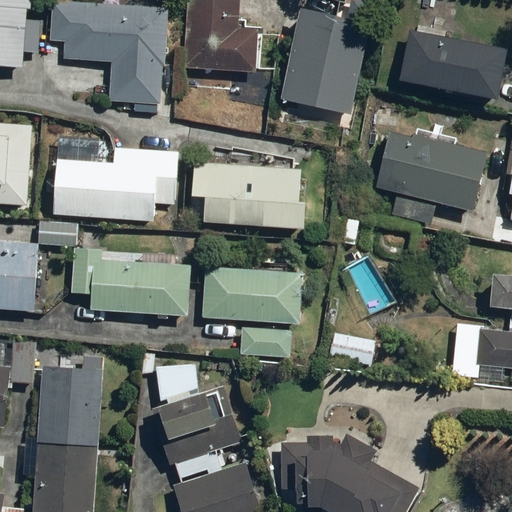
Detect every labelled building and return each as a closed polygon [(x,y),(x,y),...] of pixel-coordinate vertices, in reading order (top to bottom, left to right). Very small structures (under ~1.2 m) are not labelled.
[(0,0),(0,69),(21,71),(22,56),(38,57),(40,22),(26,21),(27,0),(0,0)] [(184,0),(182,72),(254,77),(255,30),(230,29),(230,0),(184,0)] [(63,61),(107,64),(111,64),(109,102),(156,106),(163,13),(52,5),(49,44),(65,45),(63,61)] [(296,13),(278,101),(347,115),(365,27),(296,13)] [(406,32),(395,86),(494,106),(505,52),(406,32)] [(0,207),(25,209),(29,128),(0,127),(0,207)] [(483,157),(388,132),(374,190),(468,214),(483,157)] [(54,163),(50,217),(149,224),(150,206),(174,208),(177,154),(114,150),(112,167),(54,163)] [(188,204),(202,204),(202,228),(300,232),(301,208),(295,208),(297,171),(189,167),(188,204)] [(495,226),(449,216),(446,231),(492,240),(495,226)] [(77,227),(37,224),(35,246),(76,249),(77,227)] [(0,311),(32,313),(35,251),(0,249),(0,311)] [(71,298),(89,298),(90,313),(185,317),(188,266),(101,263),(101,255),(73,253),(71,298)] [(298,275),(201,269),(198,318),(295,325),(298,275)] [(474,335),(474,367),(511,370),(511,281),(485,281),(485,316),(510,317),(509,336),(474,335)] [(287,333),(238,331),(237,358),(286,360),(287,333)] [(374,342),(332,334),(327,359),(369,367),(374,342)] [(8,394),(9,383),(33,384),(34,338),(0,336),(0,432),(1,433),(2,394),(8,394)] [(35,441),(24,440),(22,478),(33,479),(31,511),(93,511),(101,359),(78,358),(78,373),(38,371),(35,441)] [(195,368),(153,371),(160,406),(150,410),(167,468),(174,464),(180,488),(173,490),(179,511),(259,511),(244,464),(222,471),(216,453),(242,444),(225,392),(198,398),(195,368)] [(340,440),(278,444),(279,491),(289,494),(288,508),(306,511),(389,511),(407,483),(367,464),(373,452),(340,435),(340,440)] [(0,504),(1,495),(0,494),(0,511),(21,511),(22,511),(0,508),(0,504)]
